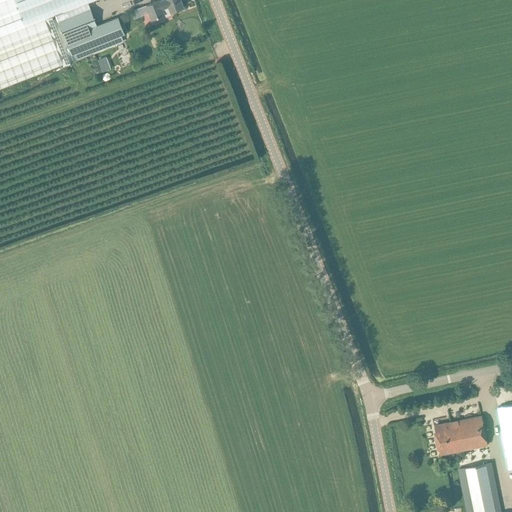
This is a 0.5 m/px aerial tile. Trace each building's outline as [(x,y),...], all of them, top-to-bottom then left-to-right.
[(0,0),(0,88),(63,64),(63,65),(121,42),(119,36),(125,34),(118,17),(97,25),(88,3),(95,0),(0,0)] [(181,0),(159,0),(146,5),(152,19),(165,14),(166,17),(172,14),(171,12),(184,7),(181,0)] [(511,404),(498,407),(509,469),(511,468),(511,404)] [(481,416),(434,425),(440,454),(463,450),(487,445),(481,416)] [(501,511),(492,462),(459,469),(467,511),(501,511)]
